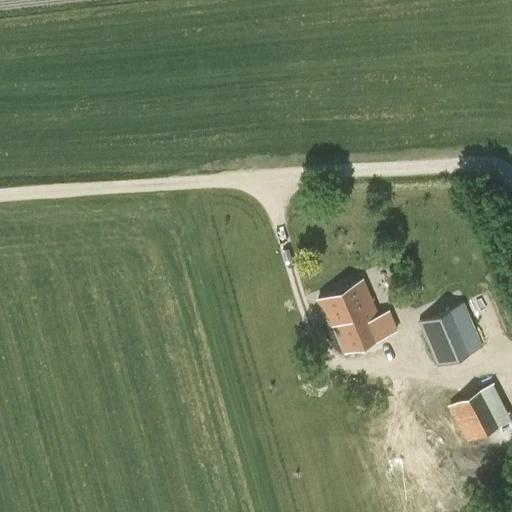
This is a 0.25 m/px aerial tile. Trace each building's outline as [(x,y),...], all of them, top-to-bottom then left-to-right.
[(334,321),(346,351),(396,330),(388,310),(378,314),(363,280),(319,298),(330,323),(334,321)] [(418,321),(437,365),(482,345),(464,301),(418,321)] [(376,385),(386,407),(431,387),(421,365),(376,385)] [(448,404),(468,441),(511,418),(511,414),(494,380),(448,404)] [(365,419),(398,511),(468,511),(473,510),(433,395),(365,419)]
